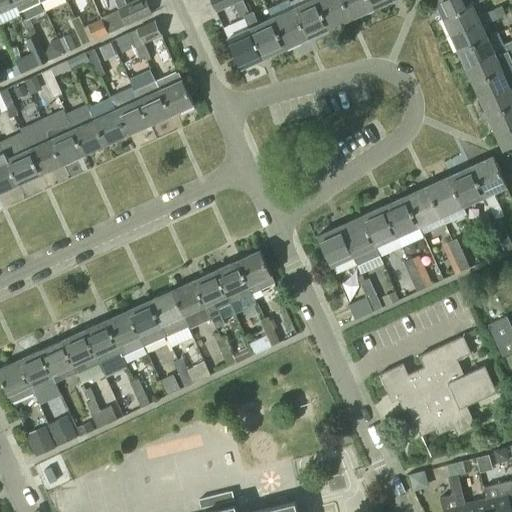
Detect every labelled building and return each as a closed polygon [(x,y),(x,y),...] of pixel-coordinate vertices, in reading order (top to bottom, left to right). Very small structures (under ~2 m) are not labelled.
[(12,0),(0,0),(0,12),(15,6),(12,0)] [(40,2),(38,0),(12,0),(15,6),(18,12),(40,2)] [(126,6),(122,0),(114,0),(113,1),(119,15),(123,13),(122,10),(127,8),(126,6)] [(151,15),(144,0),(140,0),(126,6),(127,8),(122,10),(123,13),(119,15),(125,27),(151,15)] [(242,1),(242,0),(210,0),(216,12),(233,5),(242,1)] [(315,0),(312,0),(293,9),(307,39),(329,29),(315,0)] [(351,19),(342,0),(315,0),(329,29),(351,19)] [(373,9),(368,0),(342,0),(351,19),(373,9)] [(393,0),(368,0),(373,9),(393,0)] [(443,18),(473,5),(483,0),(439,0),(436,2),(443,18)] [(242,16),(248,13),(242,1),(233,5),(239,18),(242,17),(242,16)] [(473,5),(443,18),(451,35),(480,21),(478,17),(473,5)] [(502,6),(488,12),(490,17),(493,16),(495,20),(506,15),(502,6)] [(293,9),(271,19),(285,49),(307,39),(293,9)] [(285,49),(271,19),(260,24),(254,11),(242,16),(242,17),(248,29),(262,59),(285,49)] [(488,12),(478,17),(480,21),(451,35),(458,51),(487,38),(482,26),(495,20),(493,16),(490,17),(488,12)] [(121,28),(114,14),(101,20),(108,34),(121,28)] [(83,28),(77,17),(69,20),(76,34),(80,32),(79,30),(83,28)] [(108,34),(101,20),(83,28),(79,30),(80,32),(76,34),(81,46),(108,34)] [(143,42),(144,45),(161,36),(154,22),(137,30),(143,42)] [(262,59),(248,29),(227,39),(240,69),(262,59)] [(143,42),(137,30),(129,34),(136,48),(139,46),(138,44),(143,42)] [(497,34),(487,38),(458,51),(466,67),(494,54),(492,50),(502,46),(497,34)] [(60,44),(64,54),(76,49),(69,35),(58,39),(60,44)] [(36,50),(41,48),(35,36),(26,40),(32,55),(37,53),(36,50)] [(511,40),(503,45),(505,49),(508,48),(510,53),(511,52),(511,40)] [(139,46),(136,48),(140,59),(148,55),(144,45),(143,42),(138,44),(139,46)] [(64,54),(60,44),(48,49),(53,59),(64,54)] [(507,55),(510,53),(508,48),(505,49),(503,45),(502,46),(492,50),(494,54),(497,60),(505,56),(507,55)] [(37,53),(32,55),(37,66),(47,62),(41,48),(36,50),(37,53)] [(95,64),(99,62),(93,50),(85,54),(91,68),(96,66),(95,64)] [(510,67),(505,56),(497,60),(494,54),(466,67),(473,84),(502,71),(510,67)] [(96,66),(91,68),(96,79),(105,75),(99,62),(95,64),(96,66)] [(51,83),(56,81),(50,70),(41,74),(48,88),(52,86),(51,83)] [(507,82),(502,71),(473,84),(481,100),(510,87),(507,82)] [(177,73),(165,78),(162,72),(152,76),(155,82),(171,114),(193,104),(181,79),(180,79),(177,73)] [(510,87),(481,100),(488,116),(511,105),(511,92),(511,91),(511,79),(507,82),(510,87)] [(61,94),(56,81),(51,83),(52,86),(48,88),(53,98),(61,94)] [(171,114),(155,82),(134,91),(138,100),(149,124),(171,114)] [(29,94),(24,84),(12,90),(17,100),(29,94)] [(7,103),(11,101),(6,90),(0,92),(0,112),(5,110),(4,108),(8,106),(7,103)] [(149,124),(138,100),(127,105),(123,95),(112,100),(112,102),(116,110),(127,134),(149,124)] [(17,114),(11,101),(7,103),(8,106),(4,108),(5,110),(9,118),(17,114)] [(116,110),(112,102),(90,112),(94,120),(105,144),(127,134),(116,110)] [(511,105),(488,116),(496,133),(511,125),(511,105)] [(63,110),(41,120),(61,164),(83,154),(72,130),(63,110)] [(61,164),(41,120),(20,130),(26,142),(39,174),(61,164)] [(105,144),(94,120),(72,130),(83,154),(105,144)] [(511,125),(496,133),(503,150),(511,145),(511,125)] [(26,142),(3,153),(17,184),(39,174),(26,142)] [(0,192),(17,184),(3,153),(0,154),(0,192)] [(492,157),(470,167),(484,197),(506,187),(492,157)] [(484,197),(470,167),(448,177),(462,207),(484,197)] [(462,207),(448,177),(426,187),(440,217),(462,207)] [(440,217),(426,187),(404,197),(418,227),(440,217)] [(404,197),(383,207),(397,237),(418,227),(404,197)] [(397,237),(383,207),(361,217),(375,247),(397,237)] [(361,217),(339,227),(353,257),(357,266),(378,256),(375,247),(361,217)] [(501,235),(506,232),(499,219),(490,223),(497,240),(502,237),(501,235)] [(353,257),(339,227),(317,237),(330,267),(353,257)] [(502,237),(497,240),(503,253),(511,248),(511,246),(506,232),(501,235),(502,237)] [(457,254),(462,252),(456,239),(446,243),(454,259),(458,257),(457,254)] [(483,252),(486,260),(497,255),(494,248),(483,252)] [(252,293),(273,283),(258,251),(237,261),(252,293)] [(458,257),(454,259),(460,272),(469,268),(462,252),(457,254),(458,257)] [(413,274),(418,272),(412,258),(403,263),(410,279),(415,277),(413,274)] [(252,293),(237,261),(215,271),(230,302),(252,293)] [(215,271),(193,281),(213,324),(215,328),(224,325),(216,308),(230,302),(215,271)] [(425,288),(418,272),(413,274),(415,277),(410,279),(416,292),(425,288)] [(369,294),(374,291),(368,278),(359,283),(366,298),(370,295),(369,294)] [(193,281),(171,291),(187,326),(191,334),(213,324),(193,281)] [(166,336),(187,326),(171,291),(150,301),(166,336)] [(382,308),(374,291),(369,294),(370,295),(366,298),(372,312),(382,308)] [(382,297),(386,306),(398,300),(394,291),(382,297)] [(372,312),(366,298),(348,306),(355,320),(372,312)] [(150,301),(127,311),(144,346),(166,336),(150,301)] [(127,311),(107,320),(121,352),(123,356),(144,346),(127,311)] [(487,324),(502,356),(511,352),(511,328),(506,315),(487,324)] [(269,331),(273,329),(268,317),(259,321),(266,335),(270,333),(269,331)] [(121,352),(107,320),(85,330),(99,362),(121,352)] [(248,349),(265,341),(260,329),(243,337),(248,349)] [(279,343),(273,329),(269,331),(270,333),(266,335),(270,346),(279,343)] [(99,362),(85,330),(62,340),(77,372),(99,362)] [(470,351),(463,336),(462,335),(419,355),(424,366),(407,375),(402,364),(379,375),(391,402),(402,397),(420,436),(436,429),(439,434),(455,426),(458,433),(476,424),(466,403),(496,389),(484,363),(454,377),(447,362),(470,351)] [(225,352),(229,350),(224,338),(215,342),(222,356),(226,354),(225,352)] [(62,340),(40,350),(56,382),(77,372),(62,340)] [(56,382),(40,350),(20,360),(34,392),(56,382)] [(226,354),(222,356),(226,367),(235,363),(229,350),(225,352),(226,354)] [(182,372),(186,370),(181,358),(172,362),(179,376),(183,374),(182,372)] [(34,392),(20,360),(0,368),(0,377),(11,403),(34,392)] [(192,382),(186,370),(182,372),(183,374),(179,376),(184,386),(192,382)] [(138,393),(143,391),(137,379),(128,383),(135,397),(139,395),(138,393)] [(148,402),(143,391),(138,393),(139,395),(135,397),(139,406),(148,402)] [(95,413),(100,411),(94,399),(85,403),(92,417),(96,415),(95,413)] [(96,415),(92,417),(96,426),(115,417),(111,406),(100,411),(95,413),(96,415)] [(75,437),(68,423),(51,431),(58,445),(75,437)] [(54,448),(48,433),(30,441),(36,456),(54,448)] [(475,452),(480,466),(491,463),(487,448),(475,452)] [(507,451),(494,455),(497,467),(511,463),(507,451)] [(455,464),(457,475),(465,473),(463,462),(455,464)] [(457,475),(455,464),(446,466),(449,477),(457,475)] [(45,471),(49,480),(58,476),(54,467),(45,471)] [(466,511),(464,504),(457,476),(448,478),(452,495),(439,498),(442,510),(443,510),(443,511),(466,511)] [(511,500),(511,480),(483,487),(486,499),(488,511),(511,511),(509,501),(511,500)] [(234,500),(232,492),(232,491),(198,500),(201,508),(234,500)] [(488,511),(486,499),(464,504),(466,511),(488,511)] [(296,511),(294,502),(254,511),(236,511),(234,506),(209,511),(296,511)]
